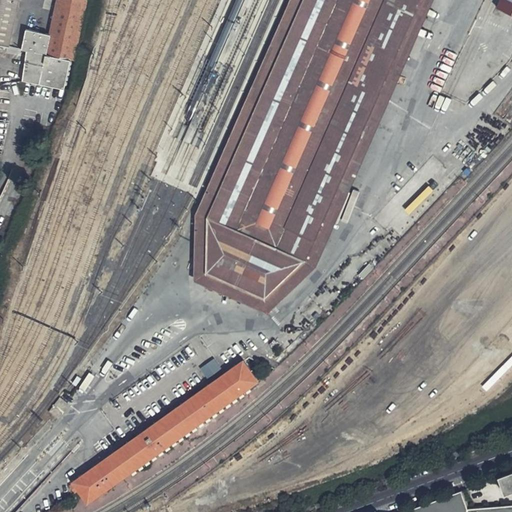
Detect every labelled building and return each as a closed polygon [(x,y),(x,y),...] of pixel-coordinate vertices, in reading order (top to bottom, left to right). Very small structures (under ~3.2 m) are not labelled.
[(0,0),(0,46),(8,48),(18,0),(0,0)] [(57,0),(49,36),(25,31),(19,51),(26,52),(22,81),(63,90),(70,62),(72,62),(85,0),(57,0)] [(290,0),(196,214),(196,221),(195,280),(268,313),(316,267),(434,0),(290,0)] [(511,13),(511,0),(500,0),(497,7),(511,13)] [(445,164),(433,154),(373,218),(384,228),(389,223),(400,234),(451,181),(439,170),(445,164)] [(259,381),(245,361),(112,453),(113,455),(77,479),(76,478),(73,480),(73,481),(78,488),(87,501),(259,381)] [(70,404),(60,396),(49,411),(59,419),(70,404)] [(113,455),(112,453),(76,478),(77,479),(113,455)] [(511,471),(500,476),(506,492),(511,490),(511,471)] [(78,488),(73,481),(69,484),(73,491),(78,488)] [(511,511),(511,504),(468,507),(462,490),(402,511),(511,511)]
